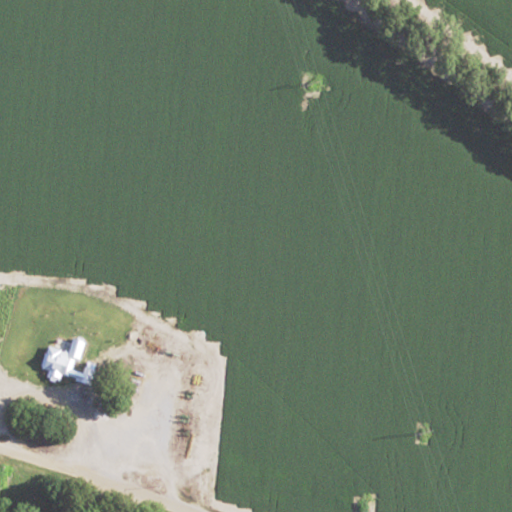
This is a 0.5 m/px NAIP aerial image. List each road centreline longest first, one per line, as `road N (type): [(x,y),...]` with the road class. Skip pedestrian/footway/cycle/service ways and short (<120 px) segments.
road 1 (residential): [(189,511),(0,447)]
road 2 (track): [(404,0),(511,79)]
